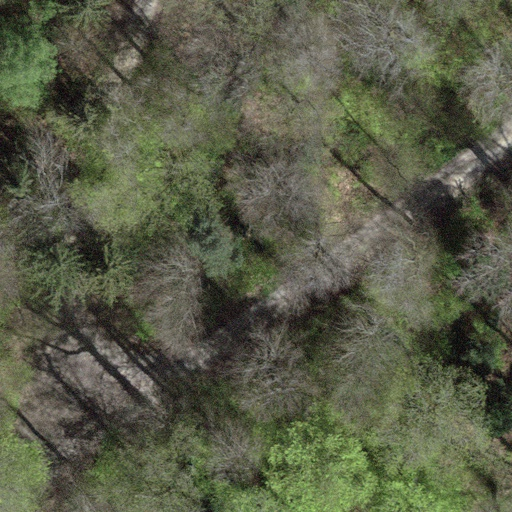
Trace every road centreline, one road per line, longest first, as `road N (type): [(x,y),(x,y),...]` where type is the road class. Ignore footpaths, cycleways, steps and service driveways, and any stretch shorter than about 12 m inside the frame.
road 1 (track): [(22,495),(511,137)]
road 2 (track): [(164,0),(22,495)]
